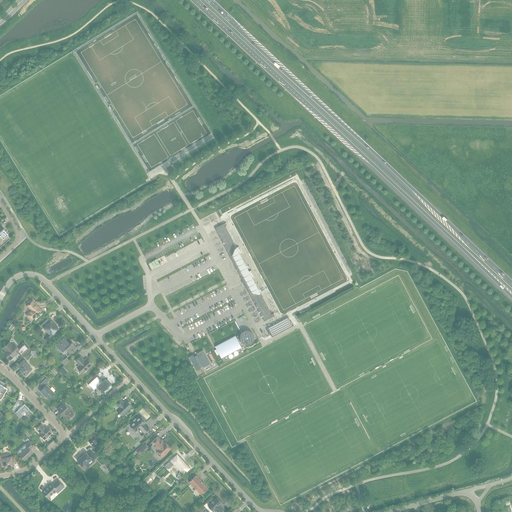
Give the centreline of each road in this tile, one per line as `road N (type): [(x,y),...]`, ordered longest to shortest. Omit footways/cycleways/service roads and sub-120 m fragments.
road 1 (trunk): [(197,0),(511,296)]
road 2 (trunk): [(511,285),(207,0)]
road 3 (residential): [(259,511),(48,282),(24,274),(0,297)]
road 4 (residential): [(0,477),(30,469),(66,434),(0,367)]
